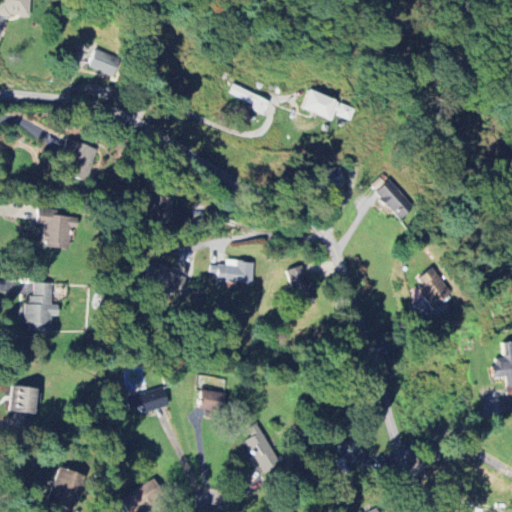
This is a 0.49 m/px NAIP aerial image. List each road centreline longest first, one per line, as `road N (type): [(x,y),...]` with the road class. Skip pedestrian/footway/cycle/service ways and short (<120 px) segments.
road 1 (residential): [(0,95),(67,102),(125,120),(298,214),(323,236),(342,267),(421,511)]
road 2 (residential): [(323,236),(259,236),(176,250)]
